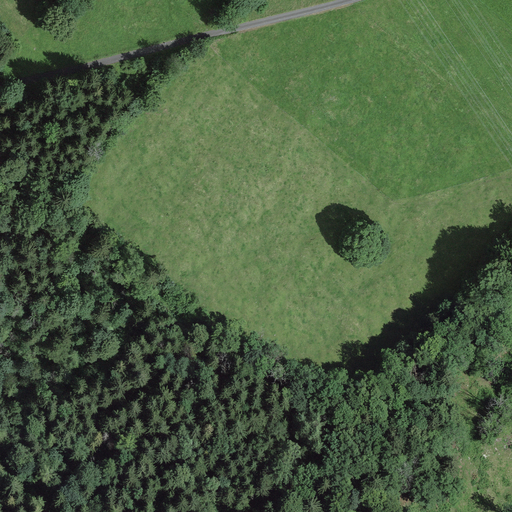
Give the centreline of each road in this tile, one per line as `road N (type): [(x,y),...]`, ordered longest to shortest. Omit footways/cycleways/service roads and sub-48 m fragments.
road 1 (track): [(0,201),(141,282),(339,434)]
road 2 (track): [(511,260),(384,404),(339,434),(337,511)]
